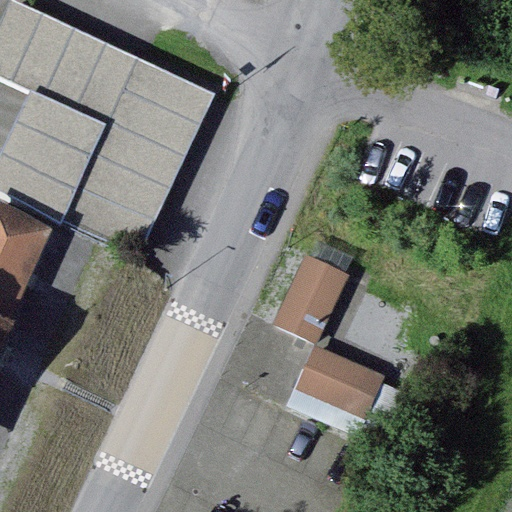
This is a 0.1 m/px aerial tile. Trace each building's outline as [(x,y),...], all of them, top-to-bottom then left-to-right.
[(0,88),(24,99),(102,134),(60,226),(134,260),(208,98),(6,6),(0,19),(0,88)] [(0,198),(60,226),(102,134),(24,99),(0,152),(0,198)] [(0,332),(41,239),(0,221),(0,332)] [(344,285),(298,264),(270,326),(315,347),(344,285)] [(382,383),(311,352),(284,414),(356,444),(382,383)]
